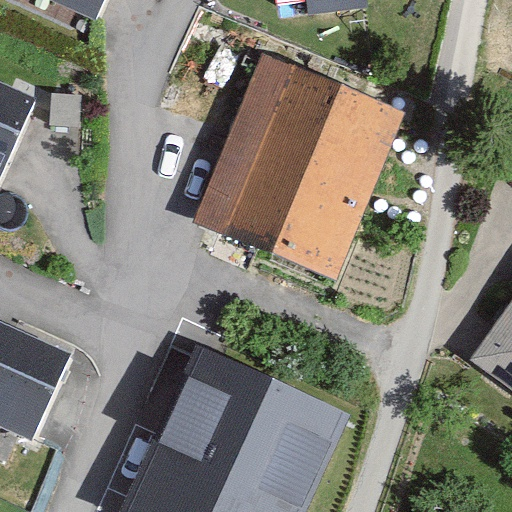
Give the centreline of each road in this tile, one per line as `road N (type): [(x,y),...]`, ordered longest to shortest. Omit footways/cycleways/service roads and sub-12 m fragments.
road 1 (residential): [(63,511),(126,331),(133,113),(147,61),(182,0)]
road 2 (residential): [(358,511),(422,309),(471,0)]
